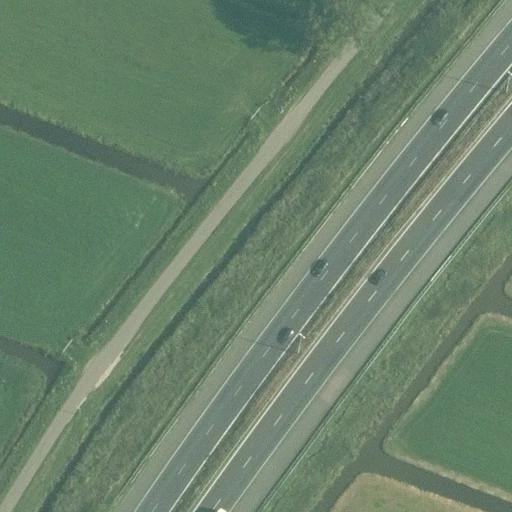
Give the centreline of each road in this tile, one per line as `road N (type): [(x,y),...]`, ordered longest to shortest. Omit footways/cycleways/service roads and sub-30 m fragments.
road 1 (unclassified): [(12,511),(94,381),(397,0)]
road 2 (motorway): [(511,42),(285,325),(153,511)]
road 3 (motorway): [(211,511),(511,123)]
